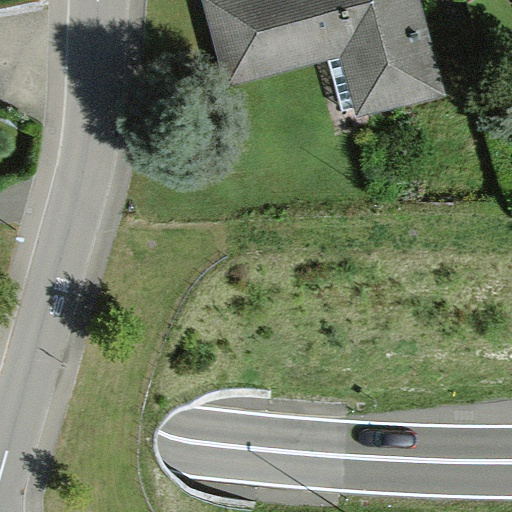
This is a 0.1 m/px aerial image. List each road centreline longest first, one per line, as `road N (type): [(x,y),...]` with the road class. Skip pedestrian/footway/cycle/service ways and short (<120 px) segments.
road 1 (trunk): [(511,458),(164,439),(0,403)]
road 2 (residential): [(107,0),(79,213),(0,479)]
